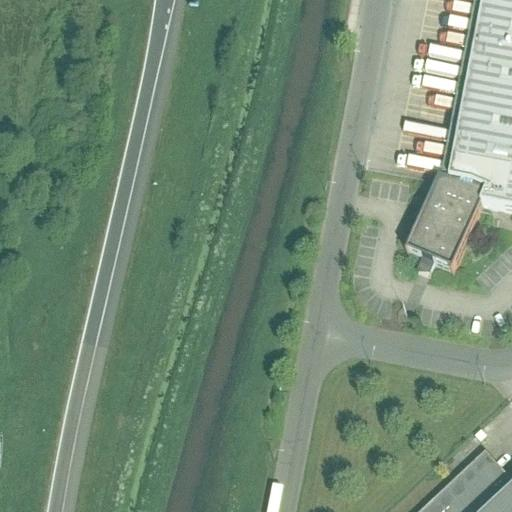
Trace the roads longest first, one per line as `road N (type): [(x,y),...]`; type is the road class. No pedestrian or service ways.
road 1 (motorway): [(55,511),(163,0)]
road 2 (unclassified): [(317,336),(381,0)]
road 3 (unclassified): [(317,336),(488,368),(511,365)]
road 4 (unclassified): [(283,511),(317,336)]
